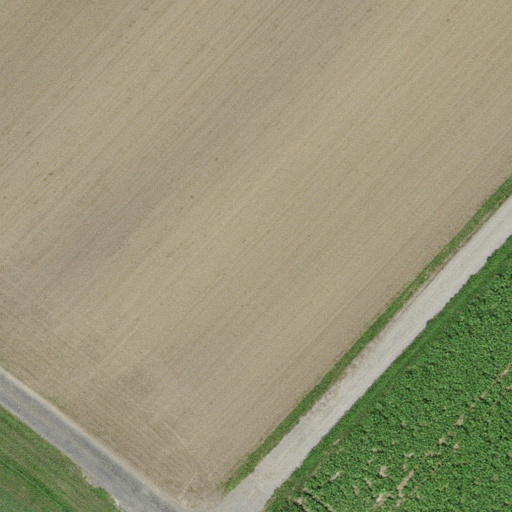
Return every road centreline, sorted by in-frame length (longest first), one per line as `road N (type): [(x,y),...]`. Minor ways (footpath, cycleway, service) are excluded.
road 1 (track): [(236,511),(511,217)]
road 2 (track): [(0,385),(159,511)]
